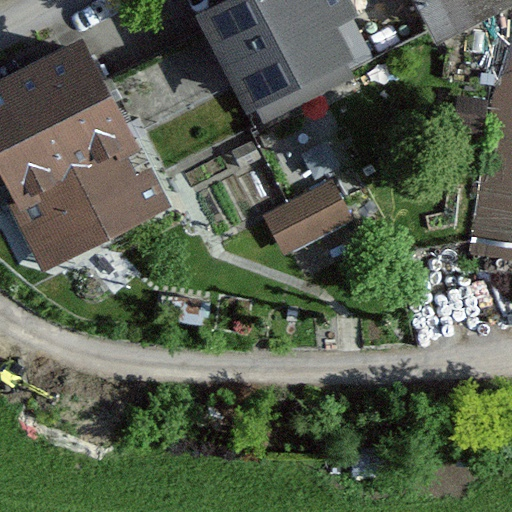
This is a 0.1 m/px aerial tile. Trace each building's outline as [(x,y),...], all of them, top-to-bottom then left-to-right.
[(346,0),(221,0),(190,16),(241,112),(348,56),(330,22),(352,10),(346,0)] [(405,0),(426,42),(509,2),(508,0),(405,0)] [(511,0),(477,251),(511,255),(511,0)] [(81,34),(0,73),(0,187),(40,269),(166,207),(81,34)] [(323,176),(260,210),(282,251),(345,217),(323,176)]
